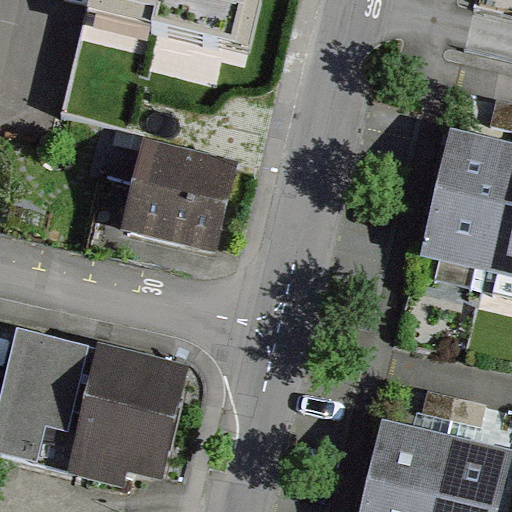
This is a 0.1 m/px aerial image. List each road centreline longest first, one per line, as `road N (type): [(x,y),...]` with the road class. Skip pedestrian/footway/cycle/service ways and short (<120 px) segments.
road 1 (residential): [(269,339),(353,0)]
road 2 (residential): [(0,276),(269,339)]
road 3 (residential): [(231,511),(269,339)]
